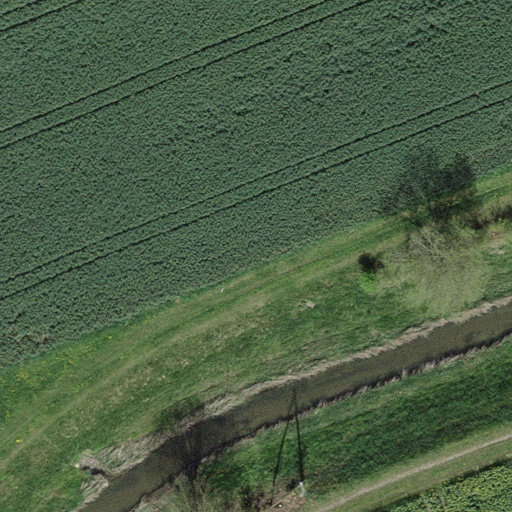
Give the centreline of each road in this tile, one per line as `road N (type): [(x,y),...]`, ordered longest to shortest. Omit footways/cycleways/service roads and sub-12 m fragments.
road 1 (track): [(0,450),(145,328),(511,193)]
road 2 (track): [(327,511),(511,442)]
